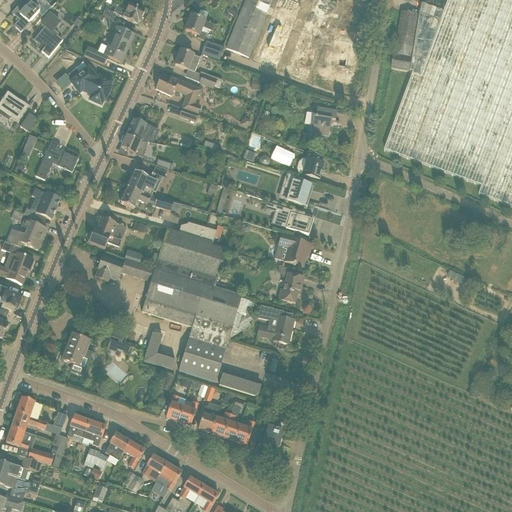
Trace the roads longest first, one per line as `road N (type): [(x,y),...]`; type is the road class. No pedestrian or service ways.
road 1 (unclassified): [(297,466),(359,156)]
road 2 (tertiary): [(17,354),(101,159)]
road 3 (residential): [(297,466),(117,416)]
road 4 (residential): [(274,511),(117,416)]
road 5 (tertiary): [(101,159),(166,1)]
road 6 (unclassified): [(511,224),(359,156)]
road 7 (unclassified): [(359,156),(387,0)]
road 8 (residential): [(0,48),(101,159)]
road 9 (track): [(227,57),(369,101)]
